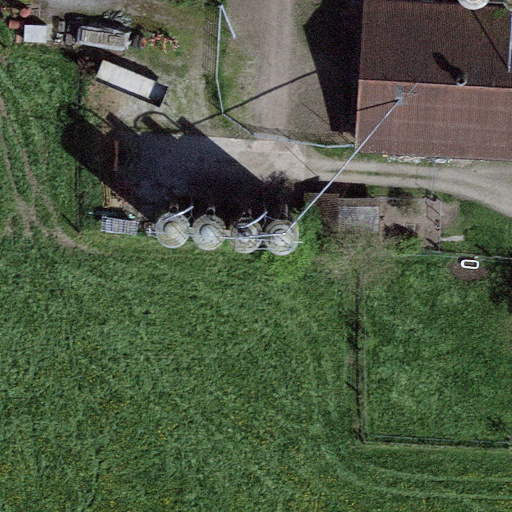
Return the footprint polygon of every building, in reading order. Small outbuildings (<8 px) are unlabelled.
[(465,11),(365,5),(358,144),(457,150),(457,155),(475,156),(475,151),(511,153),(511,13),(485,12),(485,7),(465,6),(465,11)] [(165,224),(170,225),(176,224),(181,222),(185,218),(188,213),(189,207),(187,202),(184,197),(180,193),(175,191),(169,191),(164,193),(159,196),(156,200),(154,206),(154,211),(156,216),(160,221),(165,224)] [(201,228),(207,229),(212,228),(218,226),(222,222),(224,217),(225,211),(224,205),(221,201),(216,197),(211,195),(205,195),(200,196),(196,200),(192,204),(191,209),(191,215),(193,220),(196,224),(201,228)] [(239,231),(244,232),(250,231),(255,229),(259,225),(262,220),(263,214),(261,208),(258,204),(254,200),(249,198),(243,198),(238,199),(233,203),(230,207),(228,212),(228,218),(230,223),(234,227),(239,231)] [(276,231),(281,232),(287,232),(292,229),(296,225),(299,220),(300,214),(298,209),(296,204),(291,200),(286,198),(280,198),(275,200),(270,203),(267,208),(266,213),(266,218),(268,224),(271,228),(276,231)]
